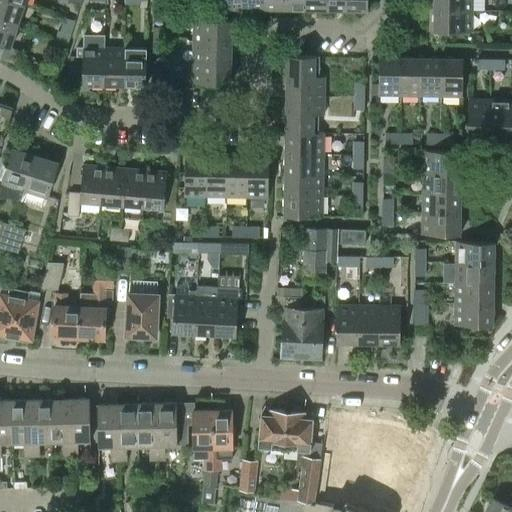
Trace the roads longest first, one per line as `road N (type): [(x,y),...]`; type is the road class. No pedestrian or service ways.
road 1 (residential): [(0,73),(81,119),(238,120),(257,104),(257,50),(274,29),(364,33),(385,0)]
road 2 (residential): [(0,361),(260,382)]
road 3 (residential): [(260,382),(388,390),(472,413)]
